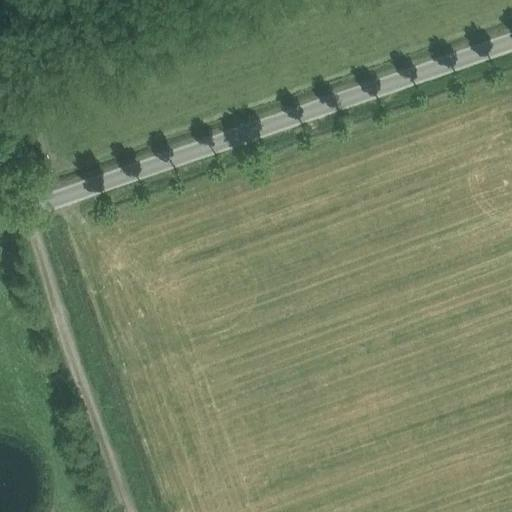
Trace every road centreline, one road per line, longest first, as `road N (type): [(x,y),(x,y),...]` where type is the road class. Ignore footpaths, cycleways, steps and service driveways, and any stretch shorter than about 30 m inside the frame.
road 1 (unclassified): [(0,220),(511,39)]
road 2 (track): [(137,511),(32,209)]
